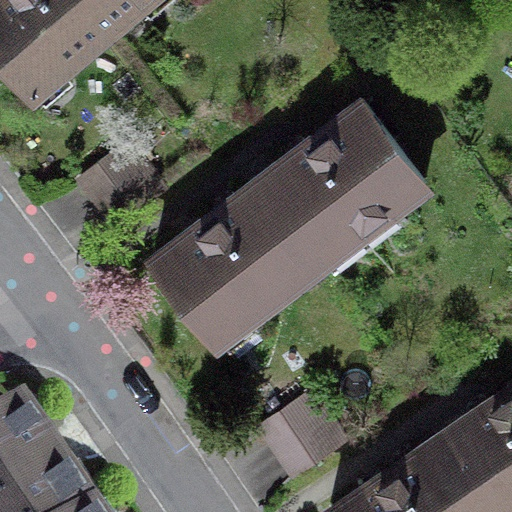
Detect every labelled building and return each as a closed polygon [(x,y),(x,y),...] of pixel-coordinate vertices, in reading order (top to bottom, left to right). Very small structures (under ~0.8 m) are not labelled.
[(64,62),(108,26),(86,0),(0,0),(0,54),(31,92),(36,97),(38,95),(36,90),(62,68),(65,72),(68,70),(64,62)] [(86,0),(108,26),(135,3),(142,8),(144,7),(141,3),(144,0),(86,0)] [(236,195),(296,274),(325,253),(331,260),(333,258),(329,253),(359,231),(363,235),(365,233),(362,229),(391,207),(395,211),(397,209),(393,202),(423,179),(362,99),(307,141),(303,137),(296,143),(288,149),(290,154),(236,195)] [(129,137),(80,174),(99,198),(117,222),(166,184),(129,137)] [(251,308),(296,274),(236,195),(232,190),(224,196),(217,202),(220,207),(154,255),(214,335),(222,341),(224,339),(222,335),(249,314),(253,318),(255,316),(251,308)] [(414,448),(457,511),(507,511),(511,508),(511,382),(480,403),(414,448)] [(312,386),(261,421),(278,446),(295,471),(347,436),(312,386)] [(0,511),(86,511),(90,509),(63,472),(66,469),(57,456),(48,443),(45,446),(17,405),(0,416),(0,511)] [(457,511),(414,448),(406,453),(328,505),(332,511),(457,511)]
